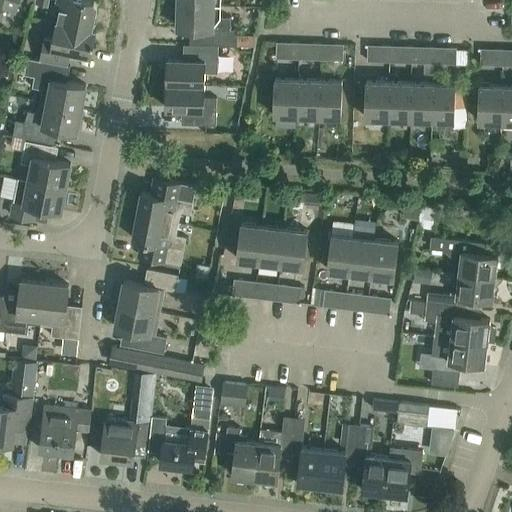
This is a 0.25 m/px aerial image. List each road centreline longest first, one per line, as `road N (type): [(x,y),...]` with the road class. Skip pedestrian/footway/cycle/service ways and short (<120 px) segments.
road 1 (residential): [(0,239),(73,248),(95,227),(141,0)]
road 2 (unclassified): [(226,354),(351,365),(367,385),(503,403)]
road 3 (residential): [(298,14),(472,20),(495,37),(511,38)]
road 4 (residential): [(203,511),(0,488)]
